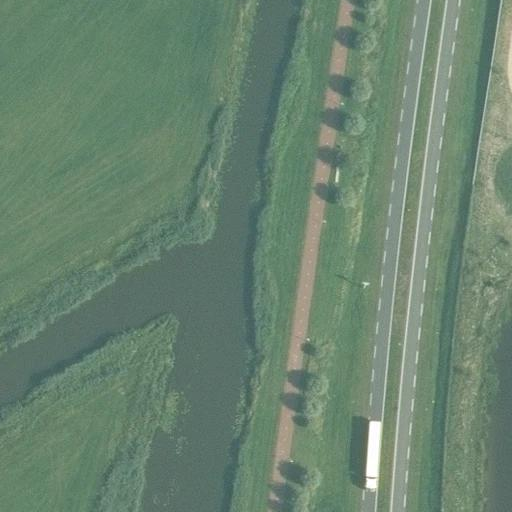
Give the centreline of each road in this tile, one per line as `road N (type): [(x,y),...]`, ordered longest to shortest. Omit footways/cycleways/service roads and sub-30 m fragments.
road 1 (primary): [(397,511),(415,295),(456,0)]
road 2 (primary): [(424,0),(370,511)]
